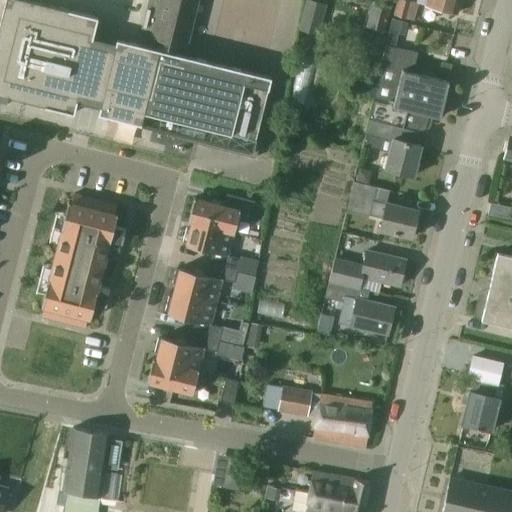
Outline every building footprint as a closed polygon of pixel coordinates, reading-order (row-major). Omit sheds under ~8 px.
[(181,47),(158,41),(156,49),(117,40),(116,43),(93,38),(98,17),(26,0),(6,0),(0,25),(0,94),(45,106),(74,114),(77,102),(100,108),(99,114),(168,131),(167,136),(256,158),(261,141),(256,139),(271,78),(179,55),(181,47)] [(196,0),(151,0),(142,37),(158,41),(181,47),(185,47),(196,0)] [(326,5),(307,0),(299,31),(318,36),(326,5)] [(419,4),(405,0),(397,0),(393,15),(414,21),(419,4)] [(460,0),(427,0),(426,5),(457,14),(460,0)] [(393,7),(373,1),(366,27),(385,33),(393,7)] [(387,42),(396,44),(398,34),(405,36),(408,23),(392,19),(387,42)] [(311,42),(300,39),(297,49),(308,53),(311,42)] [(396,44),(387,42),(368,119),(369,120),(393,125),(423,133),(428,115),(440,118),(448,83),(412,74),(417,53),(395,48),(396,44)] [(305,106),(315,67),(298,63),(288,101),(305,106)] [(369,120),(365,135),(368,136),(392,142),(393,139),(390,138),(393,125),(369,120)] [(392,142),(385,169),(413,177),(421,146),(393,139),(392,142)] [(373,171),(360,168),(357,182),(371,184),(373,171)] [(354,182),(348,205),(370,210),(368,215),(382,219),(379,230),(411,238),(418,211),(386,203),(386,204),(373,201),(376,187),(354,182)] [(187,221),(190,222),(233,233),(239,209),(251,212),(254,200),(226,193),(223,205),(193,197),(187,221)] [(70,203),(67,202),(41,307),(44,308),(42,317),(85,328),(87,319),(90,319),(93,308),(103,310),(105,305),(106,306),(108,297),(107,297),(109,289),(98,286),(108,248),(118,251),(121,243),(124,234),(123,234),(124,229),(113,226),(116,215),(113,214),(116,205),(72,194),(70,203)] [(511,208),(506,207),(503,218),(511,220),(511,208)] [(212,251),(209,263),(236,270),(239,258),(227,255),(233,233),(190,222),(188,228),(186,228),(182,241),(185,242),(185,244),(212,251)] [(329,282),(355,289),(358,290),(361,277),(398,286),(405,260),(367,251),(364,265),(334,258),(329,282)] [(511,256),(497,253),(491,280),(511,285),(511,256)] [(175,283),(173,290),(216,301),(221,278),(233,281),(236,270),(209,263),(206,274),(179,267),(178,269),(175,269),(172,282),(175,283)] [(511,285),(491,280),(481,321),(511,328),(511,285)] [(355,289),(329,282),(325,298),(344,302),(339,323),(387,335),(394,307),(353,298),(355,289)] [(171,298),(168,297),(165,311),(168,311),(167,314),(194,320),(192,332),(219,339),(222,327),(210,324),(216,301),(173,290),(171,298)] [(260,299),(257,313),(280,318),(283,304),(260,299)] [(261,325),(250,323),(248,334),(259,336),(261,325)] [(242,345),(245,333),(222,327),(219,339),(242,345)] [(157,352),(156,359),(198,370),(204,347),(216,351),(219,339),(192,332),(189,343),(162,337),(161,339),(158,338),(155,352),(157,352)] [(220,339),(216,352),(242,358),(245,345),(220,339)] [(502,364),(472,357),(467,377),(477,379),(473,393),(469,392),(461,424),(491,431),(499,399),(492,398),(496,384),(497,384),(502,364)] [(156,359),(153,358),(147,382),(192,393),(198,370),(156,359)] [(239,381),(226,377),(220,400),(234,404),(239,381)] [(278,409),(278,411),(317,417),(314,438),(314,439),(364,447),(372,403),(282,388),(279,404),(278,409)] [(63,492),(59,511),(98,511),(105,470),(117,472),(122,444),(109,442),(110,434),(73,428),(63,492)] [(246,459),(230,456),(226,476),(242,480),(246,459)] [(41,483),(44,460),(27,458),(23,480),(41,483)] [(309,494),(364,506),(369,482),(314,472),(309,494)] [(226,477),(214,474),(212,485),(224,488),(226,477)] [(511,511),(511,492),(450,478),(442,511),(511,511)] [(363,511),(364,506),(309,494),(296,492),(292,510),(302,511),(363,511)]
